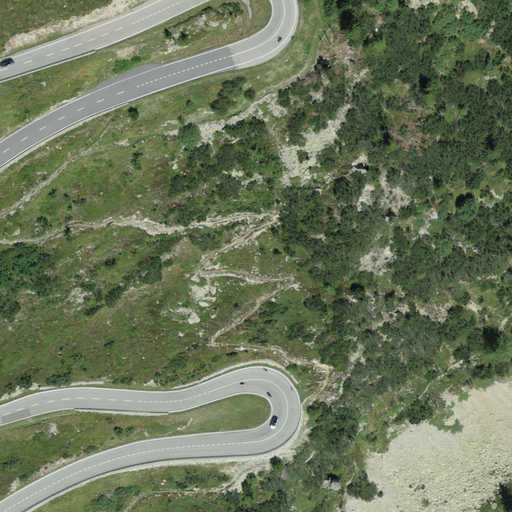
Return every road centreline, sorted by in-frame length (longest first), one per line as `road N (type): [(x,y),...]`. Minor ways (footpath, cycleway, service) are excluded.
road 1 (primary): [(3,511),(114,458),(268,438),(283,426),(287,405),(276,385),(254,379),(174,401),(65,398),(0,416)]
road 2 (primary): [(0,156),(88,105),(255,47),(279,28),(283,0)]
road 3 (primary): [(183,0),(0,70)]
